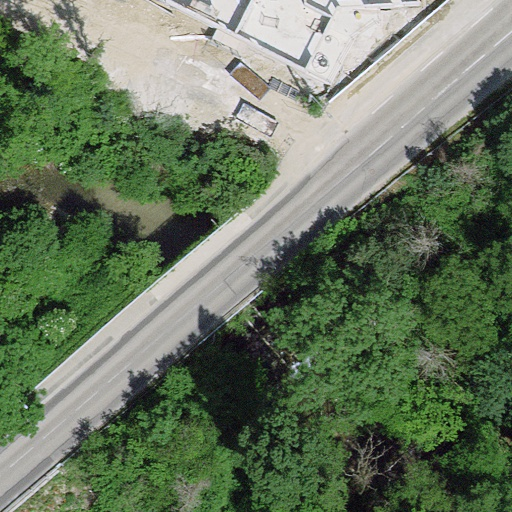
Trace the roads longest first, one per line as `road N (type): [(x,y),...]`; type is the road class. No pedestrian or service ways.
road 1 (tertiary): [(300,214),(0,470)]
road 2 (tertiary): [(300,214),(511,29)]
